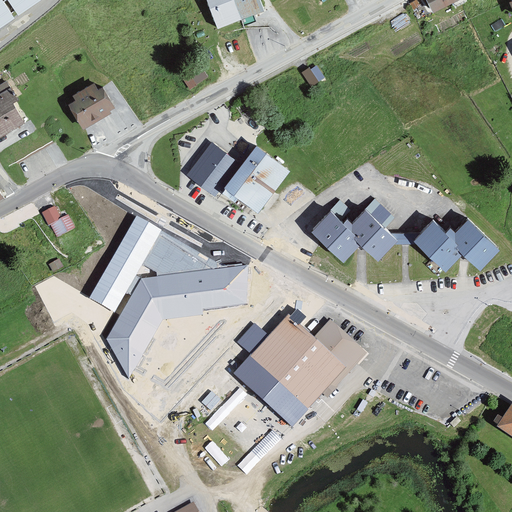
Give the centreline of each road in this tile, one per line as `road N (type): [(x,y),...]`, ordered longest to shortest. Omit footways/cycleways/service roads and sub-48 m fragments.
road 1 (tertiary): [(117,169),(511,392)]
road 2 (residential): [(117,169),(144,134),(393,0)]
road 3 (unknown): [(276,259),(298,221),(348,184),(411,189),(449,212)]
road 4 (unknown): [(364,309),(449,305),(511,288)]
